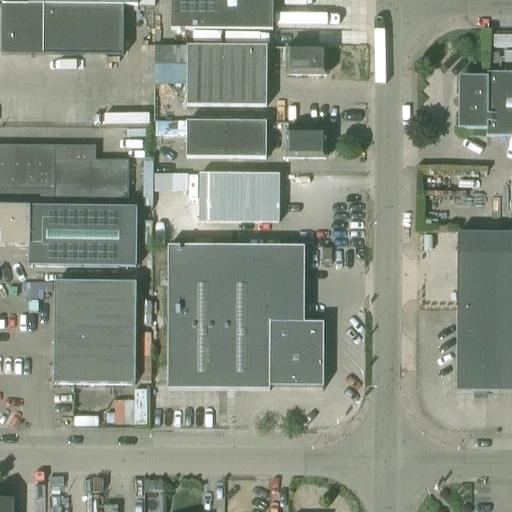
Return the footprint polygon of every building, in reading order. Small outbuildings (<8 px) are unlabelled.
[(170,0),(170,31),(272,32),(272,0),(170,0)] [(2,7),(1,56),(123,58),(123,8),(2,7)] [(186,48),(186,108),(266,109),(266,49),(186,48)] [(286,49),(286,77),(326,78),(326,75),(330,73),(330,60),(326,58),(326,50),(286,49)] [(458,78),(457,131),(485,131),(485,138),(511,138),(511,74),(486,74),(486,78),(458,78)] [(186,124),(186,160),(265,161),(266,125),(186,124)] [(285,133),(285,160),(325,161),(325,159),(330,157),(330,146),(325,143),(325,133),(285,133)] [(0,204),(128,206),(128,162),(55,162),(55,148),(0,147),(0,204)] [(199,176),(198,224),(278,225),(279,177),(199,176)] [(0,208),(0,247),(28,249),(28,268),(136,270),(136,210),(0,208)] [(456,342),(455,394),(511,394),(511,235),(457,235),(456,312),(456,342)] [(167,248),(167,392),(269,393),(269,389),(323,389),(323,325),(306,325),(306,249),(167,248)] [(54,284),(53,386),(134,387),(135,285),(54,284)] [(151,335),(151,360),(161,360),(161,335),(151,335)] [(155,422),(156,393),(146,392),(145,422),(155,422)] [(0,511),(15,511),(16,499),(0,498),(0,511)]
